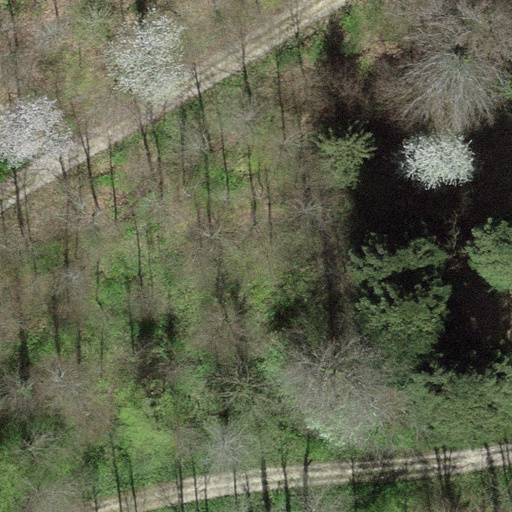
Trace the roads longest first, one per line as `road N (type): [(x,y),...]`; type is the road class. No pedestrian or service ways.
road 1 (track): [(511,455),(200,483),(91,511)]
road 2 (track): [(0,191),(322,0)]
